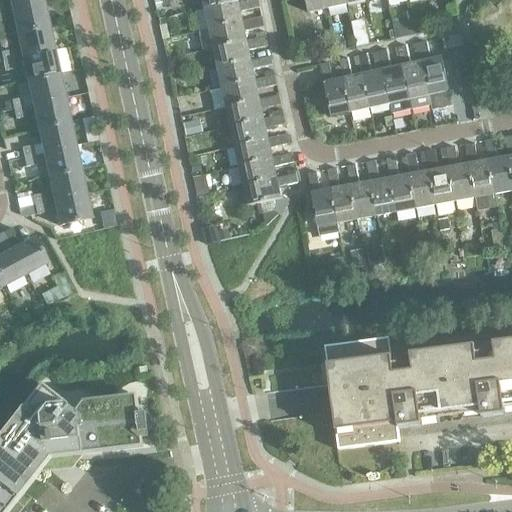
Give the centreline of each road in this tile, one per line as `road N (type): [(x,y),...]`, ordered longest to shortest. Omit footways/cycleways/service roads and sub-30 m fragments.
road 1 (residential): [(275,0),(306,144),(319,156),(335,160),(511,126)]
road 2 (tertiary): [(244,511),(198,325),(166,246)]
road 3 (tertiary): [(166,246),(216,511)]
road 4 (tertiary): [(166,246),(112,0)]
